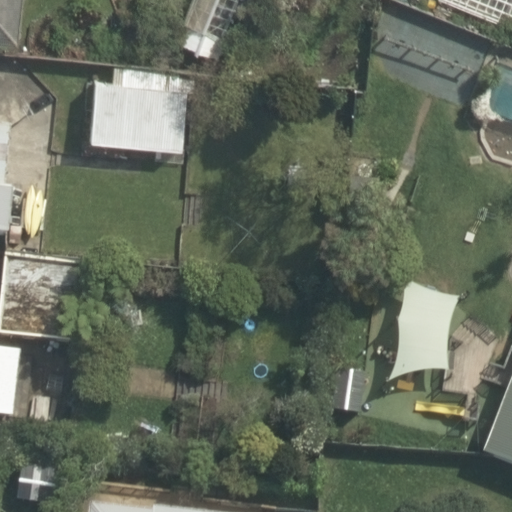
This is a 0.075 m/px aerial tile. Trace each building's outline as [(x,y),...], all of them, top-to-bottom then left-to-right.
[(0,0),(0,43),(15,45),(18,0),(0,0)] [(186,0),(169,43),(213,61),(237,0),(186,0)] [(474,0),(434,0),(429,13),(464,26),(474,0)] [(187,150),(193,72),(126,67),(125,82),(93,80),(88,142),(187,150)] [(0,233),(7,234),(11,193),(6,193),(10,148),(12,127),(0,126),(0,233)] [(122,320),(126,285),(104,283),(105,269),(0,257),(0,338),(77,347),(80,318),(102,320),(102,317),(122,320)] [(334,293),(326,446),(450,452),(458,299),(334,293)] [(0,417),(15,419),(22,353),(0,350),(0,417)] [(511,379),(483,456),(511,466),(511,379)]
